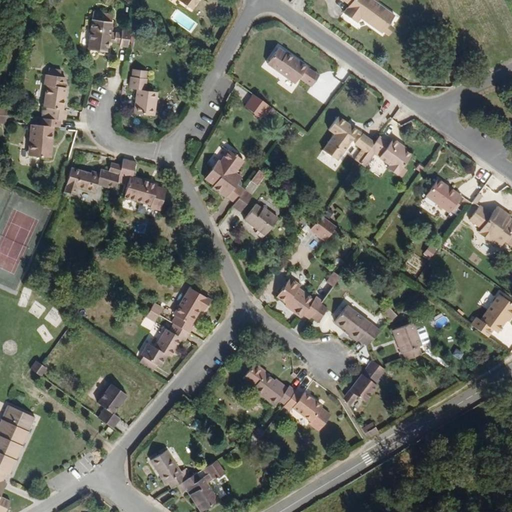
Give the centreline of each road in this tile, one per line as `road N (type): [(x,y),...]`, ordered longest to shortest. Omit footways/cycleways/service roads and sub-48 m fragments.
road 1 (secondary): [(281,511),(511,370)]
road 2 (residential): [(105,474),(245,309)]
road 3 (residential): [(264,0),(426,111)]
road 4 (residential): [(177,152),(257,0)]
road 5 (residential): [(245,309),(177,152)]
